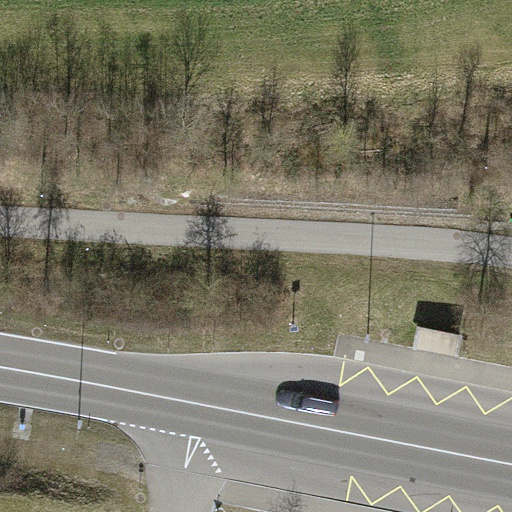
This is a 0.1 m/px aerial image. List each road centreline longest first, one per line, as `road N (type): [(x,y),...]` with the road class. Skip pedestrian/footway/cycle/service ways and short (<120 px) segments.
road 1 (secondary): [(0,371),(511,464)]
road 2 (track): [(511,250),(0,219)]
